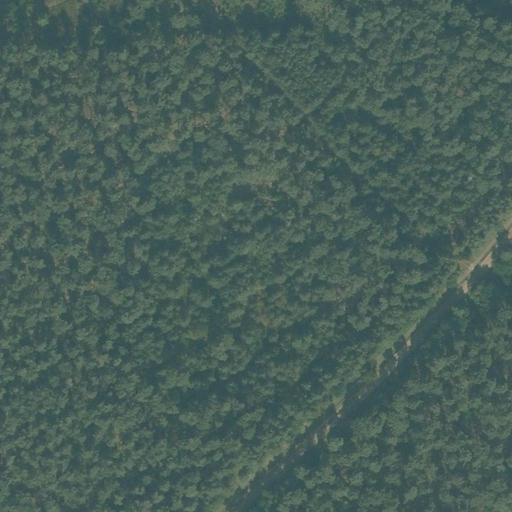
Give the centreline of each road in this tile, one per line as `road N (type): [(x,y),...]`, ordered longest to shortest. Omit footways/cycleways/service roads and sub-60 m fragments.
road 1 (track): [(511,288),(428,236),(357,178),(199,0)]
road 2 (track): [(233,511),(458,297),(511,232)]
